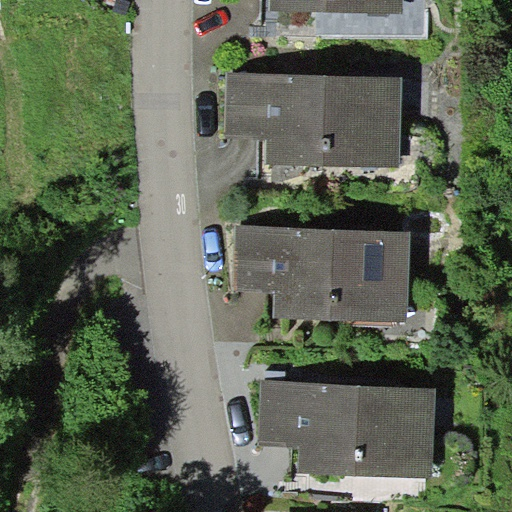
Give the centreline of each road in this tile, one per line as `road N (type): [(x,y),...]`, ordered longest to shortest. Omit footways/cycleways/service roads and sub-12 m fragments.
road 1 (residential): [(174,0),(183,250),(227,511)]
road 2 (track): [(183,250),(133,264),(86,297),(40,511)]
